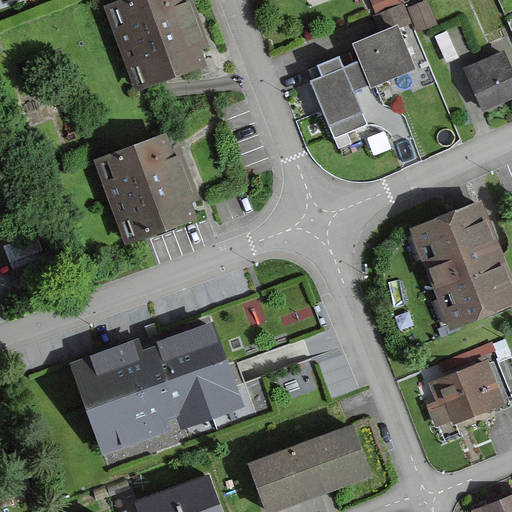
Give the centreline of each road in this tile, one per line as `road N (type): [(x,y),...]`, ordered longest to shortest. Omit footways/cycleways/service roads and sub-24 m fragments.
road 1 (residential): [(0,339),(309,225)]
road 2 (residential): [(423,498),(309,225)]
road 3 (residential): [(309,225),(228,0)]
road 4 (residential): [(309,225),(511,138)]
